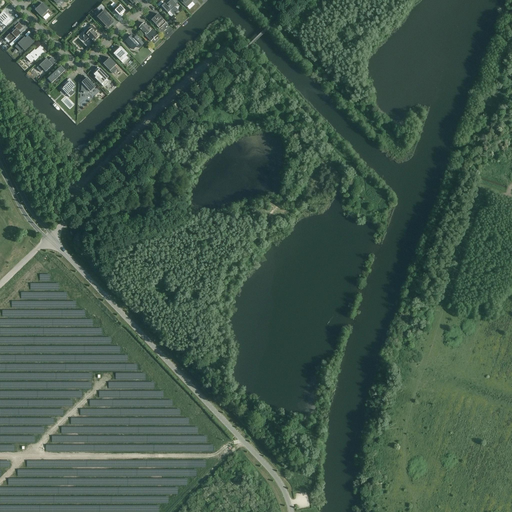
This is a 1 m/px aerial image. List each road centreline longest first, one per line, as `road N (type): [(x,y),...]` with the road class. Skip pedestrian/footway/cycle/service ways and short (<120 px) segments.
road 1 (unclassified): [(49,237),(281,484),(290,511)]
road 2 (unclassified): [(245,48),(49,237)]
road 3 (residential): [(21,7),(78,68),(148,0)]
